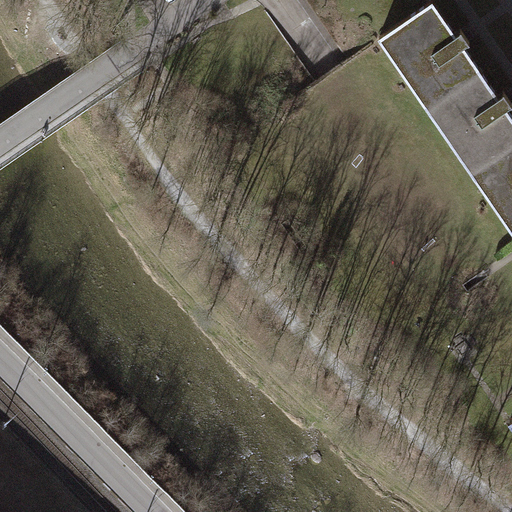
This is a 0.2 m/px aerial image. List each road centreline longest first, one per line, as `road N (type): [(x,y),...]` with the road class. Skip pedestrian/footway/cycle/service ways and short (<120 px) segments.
road 1 (unclassified): [(0,358),(153,511)]
road 2 (residential): [(0,142),(132,51)]
